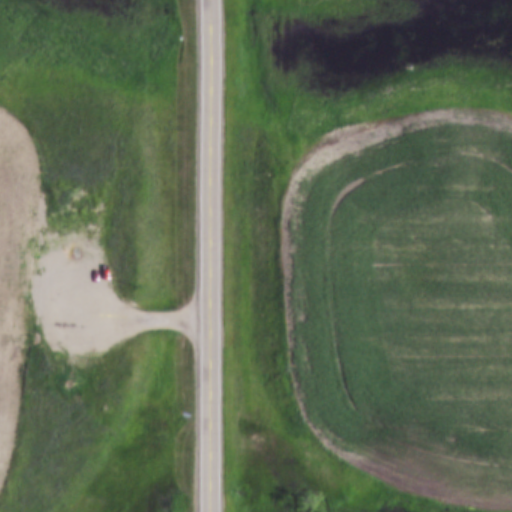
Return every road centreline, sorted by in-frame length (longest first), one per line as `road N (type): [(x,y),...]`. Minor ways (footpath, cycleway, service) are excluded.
road 1 (secondary): [(208,511),(208,0)]
road 2 (track): [(77,211),(85,308),(129,325),(208,317)]
